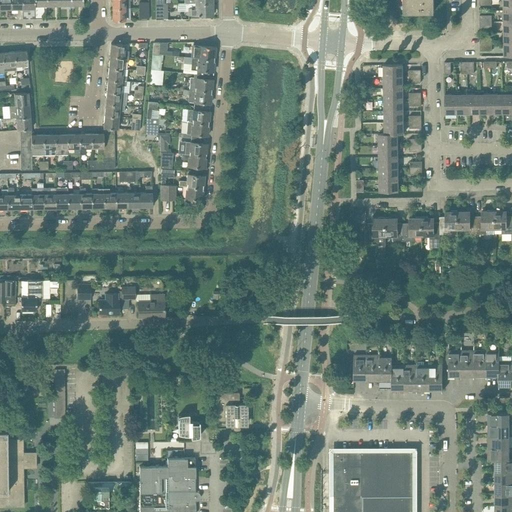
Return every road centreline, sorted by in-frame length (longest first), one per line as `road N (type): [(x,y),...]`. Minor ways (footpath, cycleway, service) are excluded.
road 1 (residential): [(0,226),(205,221),(228,30)]
road 2 (residential): [(264,319),(0,327)]
road 3 (tertiary): [(298,401),(323,143)]
road 4 (residential): [(450,511),(446,412),(298,401)]
road 5 (unknown): [(71,419),(83,383),(94,375),(104,373),(116,388),(108,459),(69,475)]
road 6 (residential): [(228,30),(99,32)]
